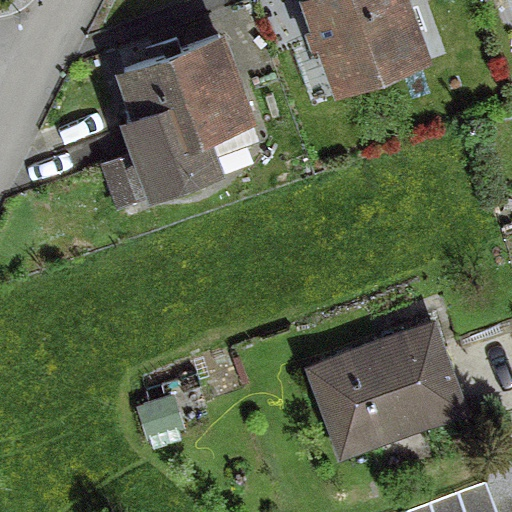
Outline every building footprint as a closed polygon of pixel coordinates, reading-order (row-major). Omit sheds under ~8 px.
[(309,44),(320,40),(334,77),(415,48),(398,0),(310,0),(306,1),(314,24),(303,28),(309,44)] [(134,111),(122,116),(150,192),(214,169),(201,134),(244,118),(214,35),(119,70),(134,111)] [(427,324),(308,367),(339,450),(385,433),(380,420),(406,411),(411,424),(457,407),(427,324)] [(492,511),(481,483),(453,494),(460,511),(492,511)] [(460,511),(453,494),(425,504),(427,511),(460,511)]
